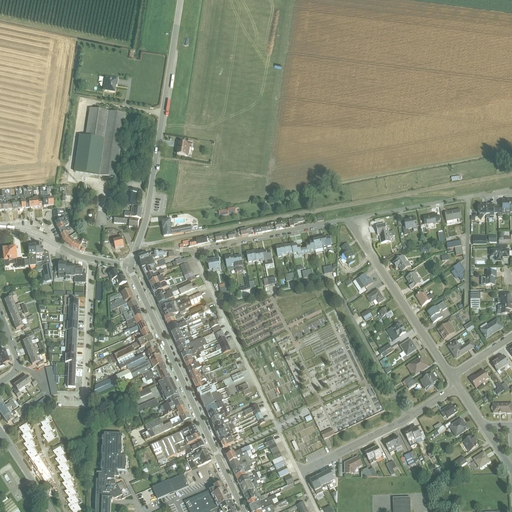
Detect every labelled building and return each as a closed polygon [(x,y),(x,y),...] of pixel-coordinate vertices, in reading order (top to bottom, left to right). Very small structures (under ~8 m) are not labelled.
[(104,77),(103,87),(104,87),(103,93),(115,94),(117,86),(118,79),(104,77)] [(81,172),(81,174),(100,177),(117,179),(126,115),(90,109),(81,172)] [(178,142),(177,148),(178,149),(177,156),(188,157),(189,155),(191,155),(192,145),(178,142)] [(119,177),(116,188),(119,189),(122,190),(125,178),(119,177)] [(123,218),(125,218),(141,220),(142,216),(142,213),(143,211),(135,209),(138,196),(139,191),(134,190),(127,189),(124,205),(132,206),(131,215),(125,214),(125,217),(123,216),(123,218)] [(498,207),(498,214),(498,218),(502,218),(502,215),(506,215),(506,212),(510,212),(510,200),(502,200),(502,207),(498,207)] [(486,215),(486,205),(478,205),(478,214),(479,215),(478,216),(479,216),(478,217),(481,220),(484,218),(485,217),(485,216),(486,216),(486,215)] [(486,205),(486,215),(490,215),(490,217),(491,218),(494,218),(494,217),(494,214),(498,214),(498,207),(494,207),(494,205),(486,205)] [(228,210),(218,211),(219,217),(229,216),(229,215),(237,214),(236,208),(228,209),(228,210)] [(61,220),(62,220),(66,218),(65,214),(61,216),(61,215),(63,214),(63,210),(53,212),(54,215),(54,216),(54,223),(61,220)] [(459,210),(445,213),(447,225),(453,224),(453,221),(461,219),(459,210)] [(432,216),(423,218),(425,226),(439,223),(437,214),(432,215),(432,216)] [(56,227),(58,230),(65,227),(70,225),(71,225),(72,221),(72,217),(69,217),(69,221),(68,222),(65,223),(63,224),(56,227)] [(125,218),(123,218),(115,217),(114,224),(123,225),(124,225),(129,226),(129,228),(138,230),(139,221),(125,219),(125,218)] [(405,228),(403,229),(405,236),(408,235),(407,231),(413,229),(414,232),(418,231),(416,218),(404,221),(405,228)] [(293,221),(289,222),(290,228),(294,227),(294,225),(297,225),(297,224),(304,222),(304,219),(293,221)] [(171,221),(162,222),(164,238),(173,237),(192,233),(191,228),(172,232),(171,221)] [(261,228),(262,234),(273,232),(272,229),(276,229),(275,225),(275,224),(268,226),(268,227),(261,228)] [(376,226),(377,230),(376,231),(377,232),(378,237),(378,236),(379,236),(381,244),(381,245),(391,242),(390,238),(395,237),(394,232),(389,233),(388,229),(386,230),(385,224),(385,225),(376,226)] [(58,230),(58,231),(60,236),(72,230),(71,227),(66,230),(65,227),(58,230)] [(248,230),(248,236),(252,236),(252,233),(255,233),(255,235),(262,234),(261,228),(254,229),(248,230)] [(60,236),(64,242),(64,243),(66,241),(70,239),(68,236),(74,233),(73,230),(72,230),(60,236)] [(234,233),(236,239),(239,238),(239,237),(241,236),(242,238),(248,236),(248,230),(234,233)] [(222,235),(223,242),(225,241),(224,239),(228,238),(229,240),(236,239),(234,233),(231,233),(231,234),(222,235)] [(66,241),(64,243),(66,244),(72,248),(76,243),(78,242),(76,239),(78,237),(76,235),(70,239),(66,241)] [(321,239),(323,252),(332,250),(330,237),(321,239)] [(196,241),(197,247),(210,244),(210,241),(209,238),(196,240),(196,241)] [(313,242),(315,252),(316,254),(323,252),(321,239),(318,239),(318,240),(313,241),(313,242)] [(76,243),(72,248),(79,252),(81,247),(83,245),(83,244),(84,241),(80,240),(79,243),(78,243),(77,244),(76,243)] [(117,240),(111,241),(112,247),(114,246),(115,250),(124,248),(122,240),(117,241),(117,240)] [(304,250),(305,255),(312,254),(312,253),(315,252),(313,242),(311,242),(310,244),(306,244),(307,250),(304,250)] [(458,243),(453,244),(447,245),(448,252),(452,252),(451,249),(455,248),(461,247),(460,242),(458,243)] [(292,245),(294,255),(297,254),(298,255),(299,256),(305,255),(304,250),(301,251),(300,247),(299,247),(297,247),(296,244),(292,245)] [(353,254),(347,244),(342,248),(346,254),(342,256),(341,260),(346,268),(355,262),(353,263),(351,259),(353,258),(352,256),(353,256),(352,255),(353,254)] [(352,256),(353,258),(355,256),(348,244),(347,244),(353,254),(352,255),(353,256),(352,256)] [(29,261),(29,263),(30,267),(37,266),(37,263),(36,257),(35,245),(27,246),(29,256),(32,256),(32,257),(31,258),(29,258),(29,261)] [(35,245),(36,257),(37,258),(38,258),(39,258),(40,257),(40,258),(43,257),(44,261),(43,262),(37,263),(37,266),(38,272),(42,271),(43,271),(42,265),(50,264),(48,252),(44,253),(43,248),(42,248),(42,245),(35,245)] [(284,246),(286,256),(289,255),(289,256),(294,255),(292,245),(288,246),(287,245),(284,246)] [(286,256),(284,246),(277,247),(276,249),(278,258),(282,257),(283,258),(286,257),(286,256)] [(29,263),(29,261),(24,261),(24,260),(17,261),(15,247),(2,249),(3,255),(2,255),(3,261),(4,266),(5,266),(5,267),(6,268),(7,268),(8,268),(9,267),(9,266),(15,265),(15,270),(25,269),(25,264),(29,263)] [(256,262),(254,252),(254,251),(251,252),(251,253),(250,252),(246,253),(248,263),(252,263),(253,263),(256,263),(256,262)] [(254,252),(256,262),(260,261),(260,263),(265,262),(263,251),(259,252),(259,251),(254,252)] [(263,251),(265,262),(265,266),(273,264),(270,251),(266,252),(266,251),(263,251)] [(491,257),(490,259),(490,261),(493,264),(496,264),(496,263),(503,263),(502,259),(510,259),(510,258),(511,257),(511,252),(509,252),(509,251),(499,251),(491,251),(491,257)] [(154,254),(155,259),(154,260),(155,262),(158,261),(163,260),(163,257),(164,257),(164,252),(157,253),(154,254)] [(155,259),(154,254),(153,254),(149,254),(145,256),(144,255),(139,257),(141,262),(140,263),(141,264),(154,259),(155,259)] [(235,270),(233,257),(233,256),(229,257),(228,256),(225,257),(228,271),(235,270)] [(233,257),(235,270),(236,271),(244,270),(241,256),(237,257),(237,256),(233,257)] [(395,262),(393,264),(396,269),(398,268),(402,273),(407,270),(408,272),(412,270),(410,268),(411,267),(408,262),(407,263),(403,257),(395,262)] [(141,264),(143,270),(143,271),(155,267),(155,266),(154,264),(155,263),(155,262),(154,260),(155,259),(154,259),(141,264)] [(213,260),(216,272),(221,271),(219,259),(217,260),(216,259),(213,260)] [(157,266),(158,268),(160,267),(166,265),(164,261),(164,260),(163,260),(158,261),(158,262),(159,264),(159,265),(157,266)] [(216,272),(213,260),(206,261),(207,267),(209,267),(209,271),(213,270),(213,273),(216,272)] [(66,279),(66,266),(66,264),(59,263),(59,264),(55,264),(55,273),(59,273),(58,278),(66,279)] [(454,270),(451,272),(456,280),(459,278),(461,282),(464,280),(464,270),(460,263),(453,268),(454,270)] [(42,265),(43,271),(43,273),(45,283),(53,282),(50,264),(42,265)] [(66,266),(66,279),(66,280),(69,280),(70,278),(75,278),(75,269),(75,267),(66,266)] [(155,267),(143,271),(145,275),(146,277),(160,271),(159,268),(158,268),(157,266),(155,267)] [(75,269),(75,278),(75,283),(76,283),(86,284),(86,275),(82,275),(83,269),(75,269)] [(160,271),(146,277),(149,284),(158,280),(163,278),(161,275),(162,275),(163,275),(165,274),(163,270),(161,271),(160,271)] [(116,274),(115,271),(109,274),(112,281),(116,280),(117,283),(119,287),(127,283),(125,278),(123,278),(122,276),(120,277),(118,273),(116,274)] [(495,278),(496,278),(496,272),(493,272),(493,271),(492,271),(492,272),(490,272),(490,271),(489,271),(489,272),(486,272),(486,275),(485,276),(485,278),(481,278),(481,286),(495,286),(495,281),(494,281),(494,280),(495,280),(495,279),(495,278)] [(415,273),(406,279),(409,285),(407,286),(411,291),(421,284),(418,278),(415,273)] [(354,282),(353,283),(359,292),(365,288),(366,289),(373,284),(370,279),(369,280),(365,275),(354,282)] [(158,280),(149,284),(154,295),(163,291),(169,288),(171,287),(175,286),(178,284),(174,285),(172,280),(167,283),(166,284),(163,278),(158,280)] [(176,289),(166,293),(168,296),(164,298),(163,296),(156,299),(159,305),(174,298),(178,296),(176,293),(179,291),(181,295),(197,288),(196,285),(192,287),(190,283),(189,283),(176,289)] [(229,294),(227,287),(225,288),(224,284),(220,285),(220,288),(221,295),(229,294)] [(163,291),(154,295),(156,299),(163,296),(164,295),(164,294),(166,293),(176,289),(175,286),(171,287),(169,288),(163,291)] [(130,290),(123,293),(110,299),(110,302),(115,300),(116,302),(110,304),(111,312),(119,309),(135,301),(130,290)] [(378,290),(366,298),(371,304),(373,303),(376,306),(378,305),(385,300),(378,290)] [(179,301),(176,302),(180,312),(185,310),(204,302),(199,292),(189,297),(189,298),(190,298),(191,298),(189,299),(188,297),(179,301)] [(7,309),(15,306),(12,298),(17,297),(15,293),(9,295),(10,299),(4,301),(7,309)] [(421,294),(416,297),(418,302),(419,301),(421,303),(419,304),(422,307),(432,301),(435,299),(433,295),(429,297),(428,298),(425,293),(421,296),(421,294)] [(501,304),(511,303),(511,297),(511,298),(510,294),(500,294),(500,299),(498,299),(498,304),(500,304),(501,304)] [(174,298),(159,305),(160,309),(176,302),(174,298)] [(480,300),(470,300),(470,304),(470,305),(471,309),(481,309),(481,304),(480,300)] [(135,301),(119,309),(120,312),(137,304),(135,301)] [(176,302),(160,309),(161,310),(165,319),(176,314),(179,313),(180,312),(176,302)] [(443,303),(427,313),(430,317),(429,317),(433,324),(443,318),(439,312),(442,310),(443,312),(447,309),(443,303)] [(511,303),(501,304),(501,306),(498,306),(498,310),(501,310),(501,315),(510,315),(510,310),(511,310),(511,303)] [(15,306),(7,309),(10,316),(18,313),(19,312),(18,308),(19,308),(18,304),(15,306)] [(137,304),(120,312),(122,315),(123,314),(138,307),(137,304)] [(207,304),(201,307),(204,313),(210,310),(207,304)] [(64,315),(79,316),(79,315),(79,308),(64,307),(64,315)] [(138,307),(123,314),(124,317),(126,320),(127,322),(141,315),(138,307)] [(384,322),(388,320),(387,319),(389,318),(390,319),(394,316),(391,312),(389,314),(386,310),(386,309),(378,314),(379,316),(377,317),(380,321),(382,320),(384,322)] [(185,310),(180,312),(179,313),(180,315),(179,315),(180,316),(177,317),(176,314),(165,319),(167,323),(182,316),(183,316),(184,316),(184,315),(186,314),(187,313),(185,310)] [(364,319),(370,314),(372,313),(370,310),(361,315),(364,319)] [(18,313),(10,316),(13,323),(21,320),(20,319),(18,313)] [(182,321),(168,327),(171,334),(180,331),(188,327),(190,332),(203,326),(198,313),(185,320),(182,321)] [(73,324),(78,324),(78,323),(79,316),(64,315),(64,324),(73,324)] [(141,315),(127,322),(126,322),(128,326),(127,326),(129,330),(145,323),(141,315)] [(182,316),(167,323),(168,327),(182,321),(182,319),(185,318),(184,317),(184,316),(183,316),(182,316)] [(481,330),(480,331),(486,340),(499,331),(499,332),(504,328),(498,319),(488,326),(486,324),(480,328),(481,330)] [(21,320),(13,323),(16,331),(22,328),(23,332),(30,329),(28,325),(25,327),(24,323),(22,324),(21,320)] [(438,330),(437,331),(444,341),(456,333),(449,323),(438,330)] [(73,324),(64,324),(63,331),(63,332),(66,332),(78,332),(78,324),(73,324)] [(141,333),(148,330),(145,324),(129,331),(124,333),(125,335),(128,333),(129,336),(140,331),(141,333)] [(392,329),(387,332),(394,342),(400,338),(399,337),(406,333),(400,325),(393,329),(392,329)] [(143,340),(151,337),(148,330),(141,333),(134,336),(124,340),(125,341),(123,342),(124,344),(126,343),(127,346),(130,345),(135,343),(135,341),(136,340),(142,338),(143,340)] [(180,331),(171,334),(174,340),(190,333),(191,333),(190,332),(186,331),(181,333),(180,331)] [(78,332),(66,332),(66,340),(78,340),(78,336),(78,332)] [(190,333),(174,340),(176,345),(192,338),(192,337),(190,333)] [(25,348),(32,345),(36,344),(34,341),(33,341),(32,339),(34,338),(33,334),(26,337),(28,340),(22,342),(25,348)] [(143,340),(137,343),(132,346),(133,347),(115,356),(117,361),(118,360),(135,352),(134,350),(140,347),(141,349),(154,343),(151,337),(143,340)] [(192,338),(176,345),(179,350),(194,343),(193,341),(194,340),(193,339),(192,339),(192,338)] [(194,343),(179,350),(182,356),(195,351),(202,347),(201,344),(204,343),(202,339),(195,342),(194,343)] [(410,339),(400,347),(407,357),(418,350),(410,339)] [(461,339),(448,347),(456,359),(474,348),(470,342),(465,345),(461,339)] [(72,348),(77,348),(77,344),(78,344),(78,340),(66,340),(65,348),(72,348)] [(219,345),(221,350),(229,347),(227,342),(219,345)] [(148,353),(156,349),(154,343),(141,349),(136,352),(137,355),(140,353),(141,354),(144,352),(144,351),(147,350),(148,353)] [(32,345),(25,348),(27,354),(37,350),(36,347),(34,348),(32,345)] [(382,354),(392,348),(389,345),(379,352),(381,355),(382,354)] [(72,348),(65,348),(61,348),(61,352),(65,352),(65,356),(66,356),(68,356),(72,356),(77,356),(77,352),(77,348),(72,348)] [(392,348),(382,354),(385,358),(394,351),(392,348)] [(109,381),(97,386),(95,387),(95,398),(133,380),(131,375),(162,361),(156,349),(148,353),(120,367),(121,371),(123,370),(124,371),(127,371),(128,371),(116,376),(117,377),(109,381)] [(37,350),(27,354),(30,360),(37,357),(36,354),(39,353),(37,350)] [(195,351),(182,356),(183,360),(196,355),(195,351)] [(196,355),(183,360),(186,365),(202,358),(206,356),(204,352),(196,355)] [(118,361),(120,366),(136,359),(133,354),(118,361)] [(37,357),(30,360),(32,366),(37,364),(38,367),(44,365),(41,355),(37,357)] [(7,356),(0,359),(0,369),(6,368),(5,365),(10,362),(7,356)] [(68,356),(66,356),(66,364),(69,364),(71,364),(76,364),(77,364),(77,356),(72,356),(68,356)] [(497,360),(504,369),(510,365),(504,356),(497,360)] [(381,369),(386,366),(382,357),(377,359),(381,369)] [(421,357),(406,367),(411,375),(414,374),(415,376),(428,367),(421,357)] [(202,358),(186,365),(188,370),(199,365),(202,364),(204,363),(202,358)] [(504,369),(497,360),(491,364),(499,376),(502,374),(501,373),(505,371),(504,369)] [(117,361),(111,364),(114,370),(120,367),(117,361)] [(131,375),(133,380),(142,376),(164,365),(162,361),(131,375)] [(105,369),(105,372),(110,370),(108,364),(96,368),(97,372),(105,369)] [(164,365),(142,376),(143,379),(144,378),(145,379),(142,380),(144,384),(148,386),(153,383),(154,386),(157,385),(170,379),(164,365)] [(199,365),(188,370),(190,375),(202,370),(201,368),(200,368),(199,365)] [(52,367),(46,369),(47,374),(48,377),(49,383),(52,397),(58,396),(57,390),(56,386),(52,367)] [(202,370),(190,375),(193,381),(208,374),(206,371),(208,370),(206,368),(202,370)] [(474,376),(469,379),(476,389),(486,382),(489,379),(484,371),(475,377),(474,376)] [(241,372),(231,377),(234,382),(244,378),(241,372)] [(208,374),(193,381),(196,388),(211,381),(212,381),(214,380),(211,373),(209,374),(208,374)] [(424,380),(420,382),(425,390),(429,388),(430,389),(435,386),(434,385),(438,382),(432,374),(428,377),(428,376),(424,379),(424,380)] [(71,376),(68,376),(68,388),(76,389),(76,376),(71,376)] [(20,381),(25,388),(31,384),(34,388),(37,385),(33,380),(30,382),(27,377),(20,381)] [(97,386),(109,381),(108,377),(96,383),(97,386)] [(404,382),(407,386),(414,382),(411,377),(404,382)] [(170,379),(157,385),(161,394),(165,402),(167,401),(179,396),(170,379)] [(25,388),(20,381),(13,386),(17,391),(14,393),(18,399),(21,396),(19,393),(26,389),(25,388)] [(211,381),(196,388),(197,392),(210,386),(209,384),(212,383),(211,381)] [(505,383),(501,386),(506,392),(509,390),(505,383)] [(243,392),(249,389),(247,384),(237,388),(239,394),(243,392)] [(210,386),(197,392),(201,400),(217,392),(214,385),(210,386)] [(143,391),(137,394),(137,395),(136,395),(138,400),(139,399),(139,400),(152,394),(150,389),(150,388),(143,391)] [(206,410),(222,402),(224,401),(221,395),(218,396),(217,392),(201,400),(206,410)] [(178,411),(184,407),(179,396),(167,401),(168,404),(161,407),(160,411),(164,412),(166,416),(171,414),(172,413),(173,414),(178,411)] [(45,398),(24,414),(27,418),(44,405),(45,405),(48,403),(45,398)] [(3,404),(0,405),(0,413),(0,414),(9,408),(11,406),(16,403),(14,399),(9,402),(10,404),(5,407),(3,404)] [(151,409),(157,406),(159,405),(156,400),(137,408),(139,414),(151,409)] [(222,402),(206,410),(208,416),(212,414),(217,412),(217,411),(221,410),(225,408),(226,408),(228,407),(227,406),(227,405),(224,407),(222,402)] [(493,407),(492,408),(492,410),(493,412),(493,414),(499,414),(501,414),(506,414),(511,414),(511,404),(493,405),(493,407)] [(447,407),(440,412),(444,418),(446,417),(448,419),(458,413),(456,409),(455,408),(453,405),(448,408),(447,407)] [(257,406),(244,412),(246,416),(259,410),(257,406)] [(172,413),(171,414),(172,416),(173,415),(175,419),(180,417),(182,420),(189,416),(184,407),(178,411),(173,414),(172,413)] [(9,408),(0,414),(4,419),(12,413),(9,408)] [(225,408),(221,410),(222,413),(222,414),(220,415),(219,415),(217,411),(217,412),(212,414),(208,416),(211,421),(214,419),(219,417),(228,414),(228,413),(226,408),(225,408)] [(12,413),(4,419),(7,424),(12,421),(14,424),(19,420),(17,417),(19,416),(17,414),(15,415),(14,412),(12,413)] [(214,419),(211,421),(213,426),(225,421),(224,416),(225,416),(226,419),(230,417),(228,413),(228,414),(219,417),(214,419)] [(41,429),(48,424),(51,423),(50,421),(49,421),(46,416),(39,420),(38,420),(41,424),(43,427),(41,428),(41,429)] [(171,422),(173,429),(191,420),(189,416),(182,420),(180,417),(175,419),(170,421),(171,422)] [(173,429),(171,422),(163,425),(160,419),(145,426),(146,429),(142,430),(144,435),(143,436),(145,442),(173,429)] [(225,421),(213,426),(215,430),(232,423),(230,419),(225,421)] [(449,428),(447,429),(449,433),(452,431),(456,438),(470,429),(466,424),(465,424),(461,419),(449,427),(449,428)] [(21,437),(29,433),(28,432),(32,430),(31,431),(30,429),(29,429),(26,424),(28,423),(20,428),(19,428),(21,432),(24,435),(22,436),(21,437)] [(232,423),(215,430),(216,433),(216,434),(234,426),(232,423)] [(48,424),(41,429),(43,432),(46,435),(44,436),(43,436),(43,437),(51,432),(52,431),(53,433),(56,431),(55,430),(53,431),(52,429),(48,424)] [(234,426),(216,434),(217,435),(218,437),(235,430),(234,426)] [(190,440),(199,436),(194,427),(186,431),(180,434),(170,438),(151,447),(159,465),(161,464),(161,463),(167,459),(175,456),(177,455),(183,453),(185,451),(186,451),(185,447),(180,449),(178,445),(190,440)] [(411,430),(417,444),(426,440),(423,433),(420,434),(417,427),(411,430)] [(332,429),(321,434),(324,440),(335,435),(332,429)] [(235,430),(218,437),(219,440),(220,441),(233,434),(237,433),(235,430)] [(417,444),(411,430),(410,431),(411,431),(404,434),(410,446),(411,447),(417,444)] [(51,432),(43,437),(45,440),(46,440),(48,444),(55,439),(55,437),(54,437),(51,432)] [(29,433),(21,437),(23,440),(24,440),(26,443),(24,444),(23,445),(24,445),(31,441),(31,440),(34,439),(32,437),(32,438),(29,433)] [(110,511),(111,510),(111,503),(113,503),(113,500),(116,500),(118,499),(119,500),(122,500),(131,496),(126,484),(124,481),(123,481),(122,480),(121,480),(117,481),(118,478),(119,478),(119,475),(118,475),(118,472),(128,472),(126,472),(126,469),(126,461),(126,457),(121,457),(121,454),(122,454),(122,446),(121,446),(121,439),(122,439),(122,435),(104,434),(104,437),(102,437),(102,441),(103,441),(103,448),(102,448),(102,456),(102,463),(101,463),(101,471),(102,471),(102,474),(97,474),(97,475),(99,475),(99,481),(97,481),(95,511),(110,511)] [(233,434),(220,441),(221,444),(235,437),(233,434)] [(235,437),(221,444),(223,450),(237,443),(238,443),(242,441),(240,435),(235,437)] [(180,449),(185,447),(189,445),(192,444),(201,440),(199,436),(190,440),(178,445),(180,449)] [(473,436),(463,443),(469,453),(479,447),(476,443),(477,442),(473,436)] [(269,447),(276,444),(272,438),(266,441),(267,443),(264,444),(266,449),(269,447)] [(391,441),(396,451),(402,447),(397,438),(391,441)] [(31,441),(24,445),(26,448),(28,451),(35,447),(31,441)] [(396,451),(391,441),(385,444),(390,454),(396,451)] [(186,451),(188,455),(191,454),(205,447),(203,444),(202,444),(194,448),(191,449),(186,451)] [(276,444),(269,447),(273,456),(279,453),(276,444)] [(35,447),(28,451),(26,453),(31,460),(38,456),(36,453),(34,450),(36,448),(35,447)] [(56,460),(63,456),(65,454),(60,447),(54,451),(53,452),(55,455),(56,455),(58,458),(56,459),(55,460),(56,460)] [(205,447),(191,454),(193,458),(207,452),(206,451),(205,450),(205,449),(205,447)] [(251,451),(249,447),(236,453),(234,453),(227,457),(230,464),(237,461),(240,459),(248,456),(249,457),(250,457),(252,455),(251,451)] [(371,450),(376,460),(382,457),(377,447),(371,450)] [(376,460),(371,450),(365,454),(370,465),(377,462),(376,460)] [(207,452),(193,458),(187,460),(188,463),(188,465),(191,471),(198,468),(208,464),(207,462),(211,460),(210,459),(208,455),(207,454),(208,454),(207,452)] [(279,453),(273,456),(272,456),(275,461),(282,458),(279,453)] [(484,453),(473,460),(479,469),(490,462),(484,453)] [(415,465),(410,454),(404,457),(409,467),(411,467),(412,468),(416,466),(415,465)] [(36,467),(43,463),(38,456),(31,460),(34,464),(36,467)] [(63,456),(56,460),(58,463),(60,466),(58,467),(57,468),(58,469),(65,464),(68,462),(67,460),(66,461),(63,456)] [(248,456),(240,459),(242,463),(238,464),(237,461),(230,464),(234,473),(252,465),(255,464),(255,463),(254,460),(251,461),(249,457),(248,456)] [(358,457),(344,463),(344,475),(355,474),(355,470),(363,466),(358,457)] [(460,464),(465,460),(463,457),(453,463),(455,467),(460,464)] [(282,458),(275,461),(273,462),(275,466),(284,462),(282,458)] [(284,462),(275,466),(277,471),(286,467),(284,462)] [(41,475),(48,471),(43,463),(36,467),(38,470),(38,471),(41,475)] [(65,464),(58,469),(60,471),(63,474),(61,476),(61,475),(60,476),(61,477),(67,472),(70,470),(69,468),(69,469),(65,464)] [(393,470),(390,464),(386,465),(391,475),(395,474),(393,470)] [(252,465),(234,473),(236,477),(245,473),(245,474),(251,471),(254,470),(252,465)] [(286,467),(277,471),(280,478),(290,474),(286,467)] [(373,478),(369,471),(368,468),(363,471),(363,472),(361,473),(361,478),(373,478)] [(369,471),(373,478),(378,477),(373,469),(369,471)] [(322,475),(328,486),(330,485),(331,483),(335,481),(333,477),(335,476),(334,475),(335,474),(333,471),(332,471),(332,470),(322,475)] [(48,471),(41,475),(45,482),(52,478),(50,475),(48,471)] [(245,473),(236,477),(238,482),(256,474),(255,472),(252,474),(251,471),(245,474),(245,473)] [(67,472),(61,477),(62,479),(63,479),(65,482),(63,483),(62,484),(63,485),(70,480),(74,477),(73,476),(71,477),(67,472)] [(256,474),(238,482),(240,486),(245,484),(245,485),(251,482),(254,481),(258,479),(256,474)] [(155,499),(186,488),(181,475),(150,487),(155,499)] [(316,478),(321,488),(324,487),(324,488),(328,486),(322,475),(316,478)] [(291,476),(284,479),(287,486),(294,483),(291,476)] [(321,488),(316,478),(310,481),(317,496),(323,493),(321,488)] [(258,479),(254,481),(255,484),(252,485),(251,482),(245,485),(245,484),(240,486),(244,496),(257,490),(262,487),(258,479)] [(70,480),(63,485),(65,487),(67,491),(66,492),(65,491),(64,492),(65,493),(72,488),(74,487),(75,488),(77,487),(76,485),(74,486),(70,480)] [(210,511),(217,509),(217,508),(231,502),(222,483),(214,487),(214,490),(186,502),(191,511),(210,511)] [(72,488),(65,493),(67,495),(69,498),(68,500),(68,499),(67,500),(67,501),(75,496),(75,495),(77,497),(79,495),(78,494),(77,494),(72,488)] [(257,490),(244,496),(245,497),(245,496),(248,501),(248,500),(249,501),(247,502),(248,504),(261,497),(259,494),(257,490)] [(268,499),(249,508),(251,511),(259,511),(272,506),(279,503),(276,498),(281,496),(280,494),(275,496),(271,498),(268,499)] [(261,497),(248,504),(249,508),(268,499),(266,495),(261,497)] [(75,496),(67,501),(69,503),(70,503),(72,507),(77,504),(78,503),(79,504),(82,502),(81,501),(80,502),(79,500),(78,501),(75,496)] [(0,508),(2,511),(19,511),(10,499),(8,500),(6,498),(0,502),(0,508)] [(410,511),(410,498),(393,499),(393,511),(410,511)] [(279,503),(272,506),(273,509),(274,509),(279,507),(279,508),(281,508),(287,505),(290,504),(288,499),(279,503)] [(210,511),(234,511),(236,511),(231,502),(217,508),(217,509),(210,511)] [(299,511),(307,511),(304,502),(297,505),(299,511)]
